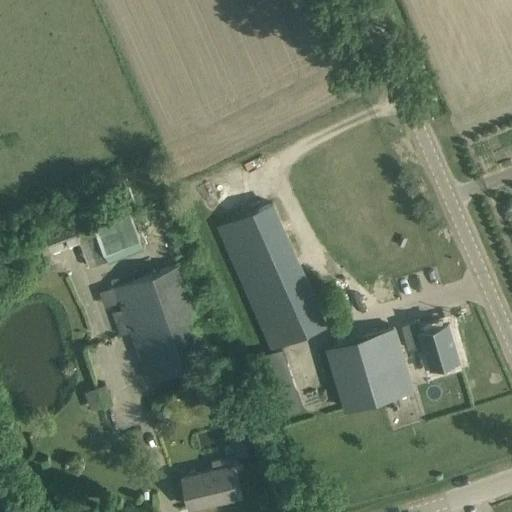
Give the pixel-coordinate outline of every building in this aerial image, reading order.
[(273,202),(219,226),(271,346),(325,323),(273,202)] [(78,227),(75,229),(79,239),(90,268),(108,261),(93,222),(78,227)] [(77,224),(44,238),(48,246),(49,246),(53,249),(63,245),(61,241),(67,239),(69,243),(79,239),(75,229),(78,227),(77,224)] [(182,264),(100,292),(105,307),(119,302),(122,309),(112,312),(121,335),(130,333),(146,381),(214,357),(182,264)] [(422,330),(407,334),(412,350),(427,346),(427,347),(432,365),(459,358),(448,322),(422,329),(422,330)] [(394,327),(329,346),(347,407),(412,388),(394,327)] [(303,407),(283,349),(257,358),(277,416),(303,407)] [(106,384),(85,391),(92,411),(113,403),(106,384)] [(251,415),(230,419),(237,452),(258,447),(251,415)] [(213,468),(183,474),(191,507),(238,496),(230,464),(239,462),(238,454),(212,460),(213,468)]
